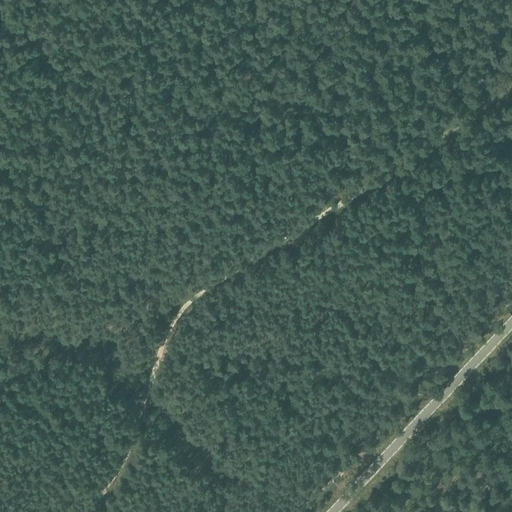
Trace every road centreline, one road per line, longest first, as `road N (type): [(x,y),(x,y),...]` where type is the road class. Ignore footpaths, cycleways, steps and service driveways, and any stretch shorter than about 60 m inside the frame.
road 1 (track): [(77,511),(112,476),(183,308),(511,86)]
road 2 (unknown): [(299,511),(511,290)]
road 3 (tertiary): [(333,511),(511,323)]
